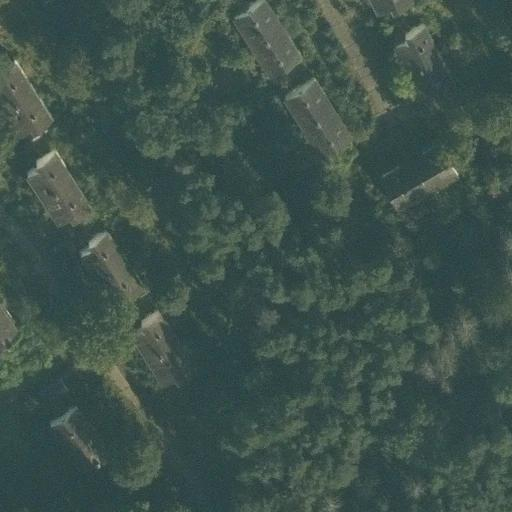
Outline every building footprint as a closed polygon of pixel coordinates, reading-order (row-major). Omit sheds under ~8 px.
[(47,0),(37,7),(52,30),(98,0),(47,0)] [(264,0),(250,0),(232,12),(250,41),(275,25),(269,15),(273,12),(264,0)] [(421,19),(402,29),(405,33),(392,39),(405,66),(436,50),(421,19)] [(283,38),(275,25),(250,41),(268,70),(297,52),(287,35),(283,38)] [(436,50),(405,66),(418,92),(431,85),(433,90),(452,81),(436,50)] [(12,56),(0,63),(0,102),(1,104),(30,85),(12,56)] [(311,73),(282,92),(301,121),(326,105),(319,94),(323,91),(311,73)] [(30,85),(1,104),(17,128),(29,121),(32,125),(49,114),(30,85)] [(334,117),(326,105),(301,121),(320,150),(349,131),(338,115),(334,117)] [(491,145),(481,127),(462,138),(472,155),(491,145)] [(438,138),(422,148),(424,152),(411,159),(426,185),(455,168),(438,138)] [(51,145),(33,157),(36,162),(25,169),(40,193),(70,174),(51,145)] [(397,161),(378,172),(395,202),(426,185),(411,159),(399,166),(397,161)] [(89,202),(70,174),(40,193),(56,218),(68,210),(70,214),(89,202)] [(367,193),(348,204),(358,222),(377,211),(367,193)] [(104,226),(85,238),(88,242),(77,249),(93,273),(122,254),(104,226)] [(122,254),(93,273),(109,298),(121,291),(123,295),(141,283),(122,254)] [(0,337),(17,325),(0,301),(0,337)] [(156,307),(139,318),(141,322),(129,330),(145,354),(175,335),(156,307)] [(175,335),(145,354),(161,379),(172,371),(175,376),(193,364),(175,335)] [(57,375),(37,389),(54,413),(62,408),(53,395),(64,386),(57,375)] [(239,456),(199,396),(181,408),(220,469),(239,456)] [(102,446),(71,401),(62,408),(54,413),(48,418),(79,463),(102,446)]
